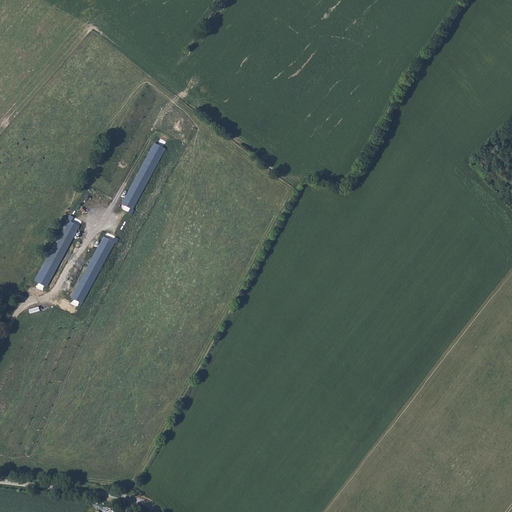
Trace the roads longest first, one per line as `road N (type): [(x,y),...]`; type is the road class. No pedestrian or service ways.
road 1 (unclassified): [(0,481),(118,496),(157,511)]
road 2 (track): [(96,221),(55,290),(25,302),(0,341)]
